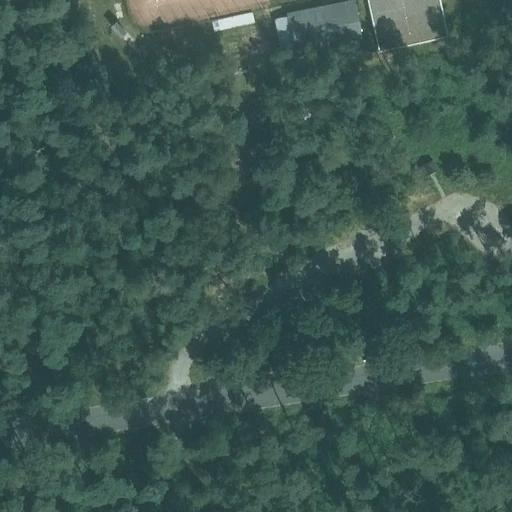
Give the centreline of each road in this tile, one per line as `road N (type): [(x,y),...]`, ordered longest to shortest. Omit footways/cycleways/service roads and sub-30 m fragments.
road 1 (unclassified): [(511,358),(0,435)]
road 2 (track): [(237,245),(258,60)]
